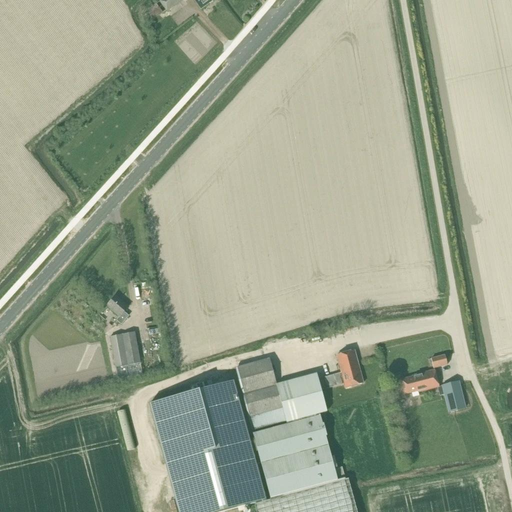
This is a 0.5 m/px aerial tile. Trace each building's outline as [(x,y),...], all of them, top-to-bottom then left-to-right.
[(166,12),(168,10),(183,0),(159,0),(158,1),(166,12)] [(194,0),(201,9),(214,0),(194,0)] [(158,6),(156,4),(148,11),(149,12),(149,13),(148,14),(153,20),(163,13),(162,12),(158,6)] [(151,290),(140,292),(142,299),(152,297),(151,290)] [(116,296),(106,306),(119,317),(116,320),(121,325),(128,316),(124,312),(128,307),(116,296)] [(110,337),(115,368),(117,374),(118,378),(142,373),(140,363),(135,333),(110,337)] [(344,384),(345,388),(363,384),(354,351),(337,356),(341,373),(334,375),(324,378),(327,389),(337,386),(344,384)] [(431,359),(433,369),(447,365),(445,356),(431,359)] [(269,359),(236,368),(253,431),(286,422),(287,425),(253,434),(254,440),(251,441),(236,383),(153,406),(181,511),(229,511),(268,502),(255,453),(258,453),(261,463),(271,501),(255,505),(256,511),(357,511),(348,480),(346,480),(342,467),(335,469),(320,416),(319,416),(319,415),(327,413),(317,374),(276,385),(269,359)] [(413,392),(414,396),(419,395),(418,392),(439,387),(435,370),(414,376),(405,378),(406,379),(400,380),(404,395),(413,392)] [(448,413),(464,409),(457,382),(455,383),(441,386),(448,413)]
